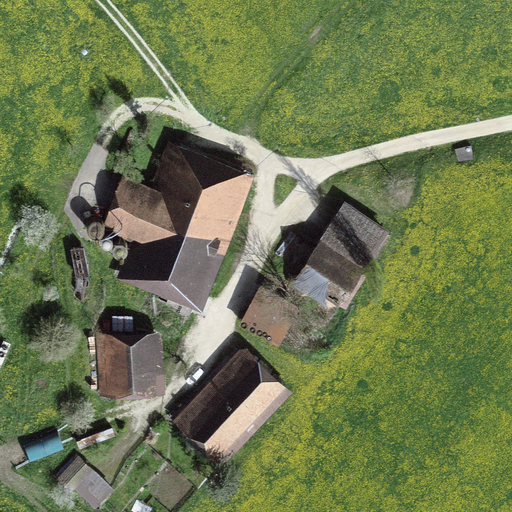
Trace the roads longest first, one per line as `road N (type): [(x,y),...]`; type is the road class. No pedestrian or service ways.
road 1 (track): [(97,0),(209,135),(301,169),(511,123)]
road 2 (track): [(130,416),(196,370),(263,246),(324,169)]
